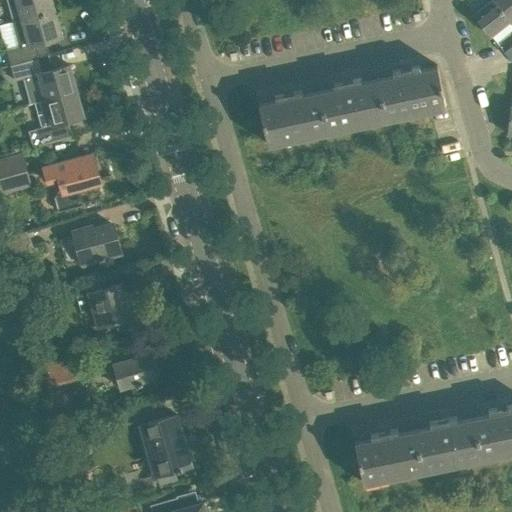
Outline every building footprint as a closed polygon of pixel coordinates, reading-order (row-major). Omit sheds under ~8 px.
[(12,21),(55,10),(52,0),(6,0),(9,8),(19,6),(22,18),(12,20),(12,21)] [(509,21),(492,0),(490,0),(473,14),(490,36),(509,21)] [(511,18),(511,0),(492,0),(509,21),(511,18)] [(55,10),(12,21),(20,48),(7,51),(11,65),(39,57),(35,44),(62,37),(55,10)] [(511,45),(503,52),(511,63),(511,45)] [(43,72),(39,57),(11,65),(15,80),(31,76),(35,90),(42,88),(46,99),(77,90),(70,64),(43,72)] [(401,73),(377,78),(386,118),(444,106),(444,107),(446,106),(437,65),(435,65),(435,66),(412,71),(411,66),(410,66),(411,69),(406,70),(402,71),(401,68),(400,68),(401,73)] [(342,86),(319,91),(327,131),(386,118),(377,78),(354,83),(353,78),(351,78),(352,81),(347,82),(343,83),(342,80),(341,81),(342,86)] [(77,90),(46,99),(49,111),(42,113),(45,126),(29,130),(34,147),(62,139),(58,124),(85,117),(77,90)] [(327,131),(319,91),(295,96),(294,91),(293,91),(293,94),(284,95),(284,93),(282,93),(283,98),(260,103),(260,102),(259,102),(267,144),(269,144),(269,143),(327,131)] [(0,194),(32,185),(28,171),(22,151),(0,157),(0,194)] [(47,183),(60,180),(63,190),(60,191),(57,196),(61,209),(60,209),(60,211),(84,204),(84,203),(83,203),(79,188),(102,182),(95,156),(73,162),(72,157),(42,166),(47,183)] [(43,207),(54,204),(50,190),(39,193),(43,207)] [(72,229),(73,231),(82,263),(121,252),(113,221),(93,226),(92,223),(72,229)] [(32,246),(28,231),(27,230),(0,237),(0,247),(2,255),(32,246)] [(81,312),(93,309),(98,326),(137,315),(131,291),(125,292),(121,278),(87,287),(88,291),(76,295),(81,312)] [(156,378),(148,353),(114,362),(122,388),(156,378)] [(79,375),(74,359),(47,367),(51,382),(79,375)] [(497,412),(473,417),(481,457),(511,450),(511,408),(508,409),(507,404),(506,405),(507,407),(502,408),(497,409),(496,407),(497,412)] [(155,476),(191,466),(176,414),(141,424),(155,476)] [(438,424),(414,429),(423,469),(481,457),(473,417),(449,422),(448,417),(447,417),(448,420),(443,421),(439,421),(438,419),(437,419),(438,424)] [(423,469),(414,429),(391,434),(390,429),(388,429),(389,432),(380,434),(379,431),(378,431),(379,436),(356,441),(356,440),(354,441),(363,482),(365,482),(365,481),(423,469)] [(208,511),(207,507),(204,508),(202,502),(180,508),(177,497),(150,504),(152,511),(208,511)]
